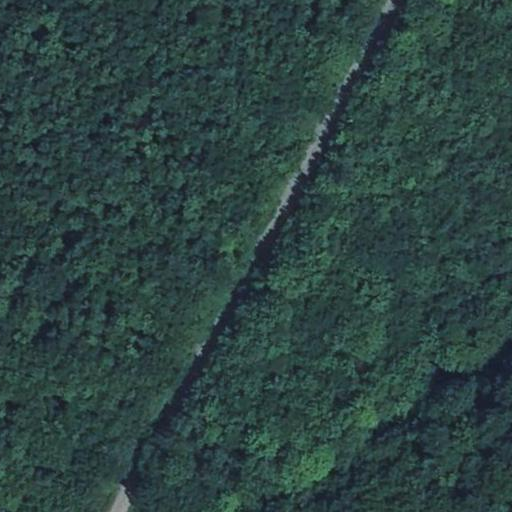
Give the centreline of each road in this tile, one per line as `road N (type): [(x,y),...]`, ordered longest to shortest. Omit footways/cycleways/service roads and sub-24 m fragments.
road 1 (track): [(111,511),(390,0)]
road 2 (track): [(265,511),(511,349)]
